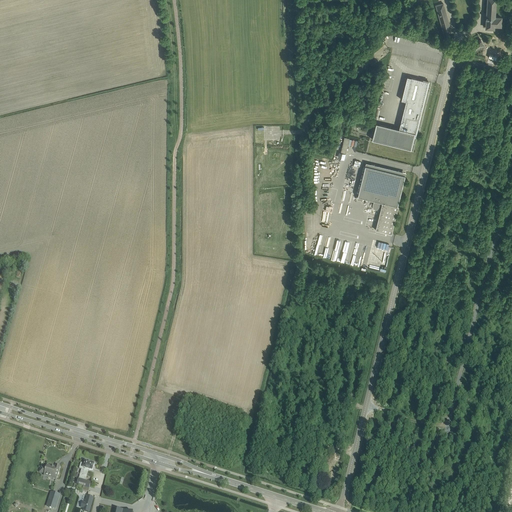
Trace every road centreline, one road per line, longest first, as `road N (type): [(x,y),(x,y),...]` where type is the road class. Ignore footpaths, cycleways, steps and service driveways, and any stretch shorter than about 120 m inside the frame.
road 1 (unclassified): [(338,511),(453,49)]
road 2 (secondary): [(211,476),(0,403)]
road 3 (secondary): [(0,412),(211,476)]
